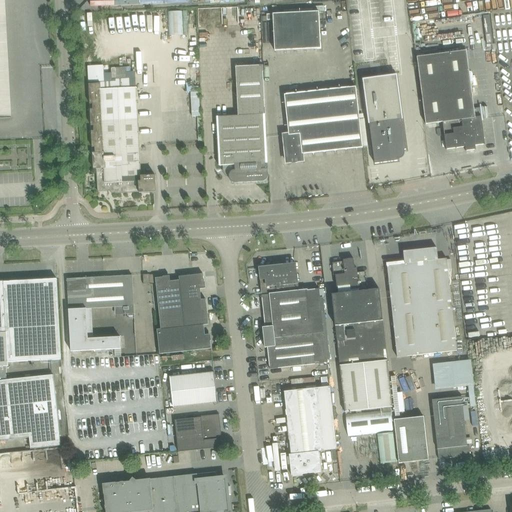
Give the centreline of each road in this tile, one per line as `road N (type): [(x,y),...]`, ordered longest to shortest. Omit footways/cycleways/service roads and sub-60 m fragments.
road 1 (secondary): [(230,227),(511,180)]
road 2 (unclassified): [(258,503),(230,227)]
road 3 (unclassified): [(258,503),(511,478)]
road 4 (unclassified): [(73,237),(57,0)]
road 5 (unknown): [(58,238),(71,434)]
road 6 (secondary): [(73,237),(230,227)]
